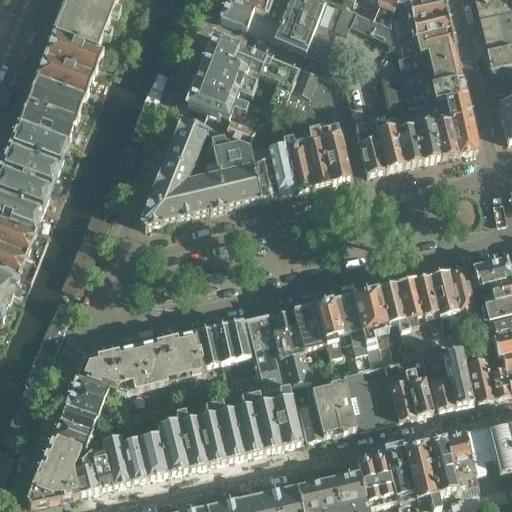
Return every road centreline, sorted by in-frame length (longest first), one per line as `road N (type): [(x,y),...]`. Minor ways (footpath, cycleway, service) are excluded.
road 1 (residential): [(83,339),(511,239)]
road 2 (residential): [(106,511),(511,420)]
road 3 (residential): [(204,28),(325,77),(340,91),(366,207)]
road 4 (residential): [(366,207),(112,264)]
road 5 (residential): [(112,264),(204,28)]
road 6 (residential): [(12,511),(83,339)]
road 7 (residential): [(497,174),(458,0)]
road 8 (residential): [(497,174),(366,207)]
